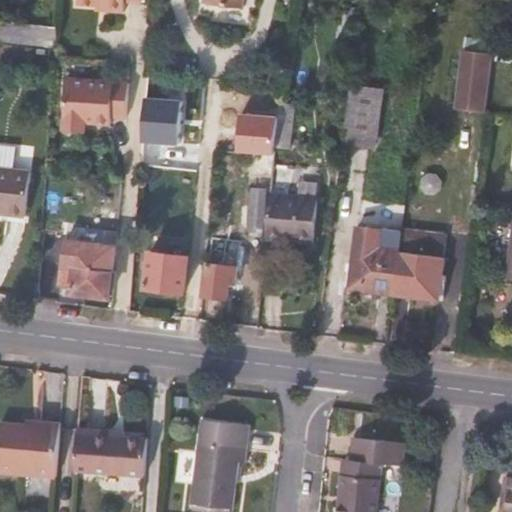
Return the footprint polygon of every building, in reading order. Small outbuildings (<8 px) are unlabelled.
[(125,13),(126,0),(77,0),(77,4),(102,6),(102,11),(125,13)] [(0,38),(54,45),(56,28),(0,20),(0,38)] [(487,111),(494,56),(465,53),(456,108),(487,111)] [(110,125),(111,116),(125,117),(128,82),(66,76),(61,129),(83,131),(85,120),(93,120),(94,124),(110,125)] [(373,147),(380,86),(351,83),(344,144),(373,147)] [(280,102),(281,96),(265,94),(264,102),(280,104),(280,102)] [(274,142),(280,104),(264,102),(252,101),(247,147),(274,150),(274,142)] [(284,143),(289,103),(280,102),(280,104),(274,142),(284,143)] [(26,213),(30,169),(21,168),(23,148),(0,145),(0,205),(5,206),(5,212),(26,213)] [(312,240),(319,163),(273,159),(266,236),(266,237),(312,240)] [(262,232),(267,188),(253,187),(249,230),(262,232)] [(394,293),(399,256),(402,232),(357,226),(353,264),(350,288),(394,293)] [(438,299),(446,237),(402,232),(399,256),(394,293),(438,299)] [(183,291),(187,255),(151,251),(146,286),(183,291)] [(114,269),(116,255),(95,253),(93,266),(114,269)] [(70,285),(73,264),(66,263),(63,285),(70,285)] [(234,281),(236,266),(207,263),(204,293),(225,296),(227,280),(234,281)] [(350,288),(353,264),(346,263),(343,287),(350,288)] [(112,297),(114,269),(93,266),(73,264),(70,285),(70,292),(112,297)] [(247,447),(251,423),(202,416),(199,440),(247,447)] [(0,477),(56,480),(60,427),(39,426),(38,431),(0,430),(0,437),(0,477)] [(145,477),(148,440),(109,438),(109,432),(78,430),(75,472),(145,477)] [(401,466),(404,442),(353,436),(350,459),(382,463),(401,466)] [(233,508),(240,461),(245,462),(247,447),(199,440),(190,502),(233,508)] [(377,511),(382,463),(350,459),(343,458),(337,511),(377,511)] [(506,509),(510,479),(503,478),(499,509),(506,509)] [(511,511),(511,479),(510,479),(506,509),(499,509),(498,511),(511,511)]
